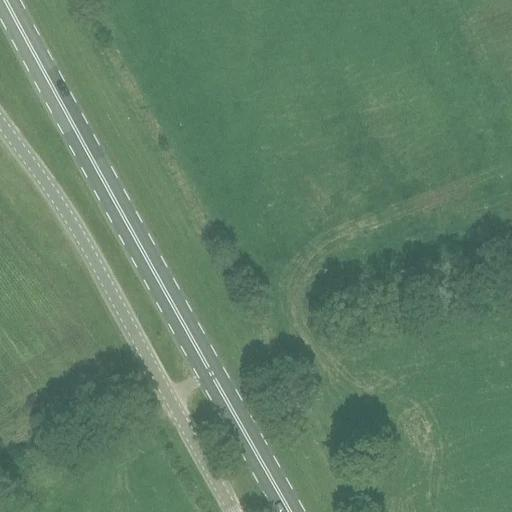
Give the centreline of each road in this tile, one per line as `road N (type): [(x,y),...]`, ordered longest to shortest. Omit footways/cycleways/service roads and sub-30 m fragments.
road 1 (primary): [(288,511),(3,0)]
road 2 (unclassified): [(233,511),(68,214),(0,122)]
